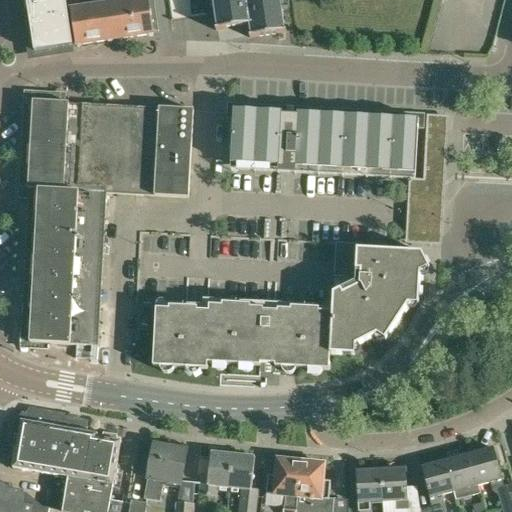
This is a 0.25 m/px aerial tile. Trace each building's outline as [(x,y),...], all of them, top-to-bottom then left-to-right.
[(64,0),(32,0),(14,3),(12,3),(13,11),(15,11),(22,53),(72,45),(64,0)] [(81,0),(68,0),(76,45),(93,43),(88,6),(80,7),(80,3),(82,3),(81,0)] [(88,6),(93,43),(112,40),(106,0),(93,0),(94,2),(96,1),(97,5),(88,6)] [(134,37),(129,0),(121,1),(121,0),(110,0),(116,40),(134,37)] [(130,0),(129,0),(134,37),(153,34),(148,0),(130,0)] [(285,31),(280,0),(213,0),(217,29),(216,29),(216,30),(250,26),(251,36),(250,37),(250,38),(287,33),(287,31),(285,31)] [(6,44),(10,61),(20,58),(17,41),(6,44)] [(76,359),(90,359),(89,360),(97,360),(98,346),(99,347),(106,193),(189,198),(194,110),(32,102),(28,190),(39,191),(31,343),(76,345),(76,359)] [(231,164),(336,170),(416,175),(418,120),(234,110),(231,164)] [(333,295),(332,307),(330,355),(354,357),(355,356),(357,355),(358,355),(360,353),(360,351),(360,349),(360,348),(359,345),(374,338),(375,340),(377,342),(378,343),(380,343),(382,343),(383,342),(385,341),(386,341),(407,308),(410,310),(412,310),(413,310),(415,310),(417,309),(418,307),(418,305),(419,305),(421,277),(424,277),(426,277),(427,276),(428,274),(429,273),(429,271),(429,269),(422,253),(421,254),(416,254),(358,250),(359,245),(336,243),(334,278),(346,278),(350,286),(333,295)] [(330,355),(332,307),(207,299),(206,306),(187,304),(157,302),(154,366),(160,367),(161,370),(164,372),(167,373),(170,373),(173,371),(175,368),(186,368),(188,371),(190,374),(193,375),(197,374),(199,372),(201,369),(207,369),(208,363),(213,364),(214,367),(217,369),(220,370),(223,370),(226,368),(228,365),(239,365),(240,368),(242,370),(245,372),(249,371),(251,370),(253,367),(254,366),(260,366),(260,364),(275,365),(275,367),(281,368),(283,371),(285,373),(288,374),(292,373),(294,371),(296,368),(308,369),(309,372),(311,375),(315,376),(318,375),(321,373),(322,370),(329,370),(330,355)] [(138,316),(137,330),(147,331),(148,316),(138,316)] [(129,511),(131,505),(130,505),(110,501),(113,486),(121,442),(121,439),(117,439),(117,436),(103,433),(103,436),(97,435),(20,422),(12,469),(54,477),(48,508),(62,511),(129,511)] [(181,486),(187,450),(154,445),(147,480),(148,481),(145,500),(159,502),(163,483),(181,486)] [(470,455),(478,486),(490,483),(492,491),(498,496),(502,511),(511,511),(511,484),(503,487),(493,449),(470,455)] [(229,488),(232,455),(211,453),(208,481),(200,480),(198,496),(215,497),(216,487),(229,488)] [(232,455),(229,488),(241,489),(238,511),(256,511),(259,489),(251,489),(254,457),(232,455)] [(470,455),(445,462),(453,493),(455,501),(480,495),(478,487),(478,486),(470,455)] [(295,511),(296,506),(301,462),(278,460),(276,476),(267,475),(266,494),(285,496),(283,511),(295,511)] [(296,506),(295,511),(332,511),(334,499),(329,498),(331,481),(321,480),(323,464),(301,462),(296,506)] [(453,493),(445,462),(421,468),(432,508),(443,504),(441,496),(453,493)] [(405,470),(380,471),(382,504),(395,503),(396,511),(408,510),(405,470)] [(382,504),(380,471),(356,473),(358,511),(370,511),(370,504),(382,504)] [(0,487),(0,511),(62,511),(48,508),(48,509),(36,507),(36,503),(26,501),(27,494),(23,494),(23,491),(0,487)] [(177,499),(177,504),(176,511),(192,511),(193,500),(177,499)] [(131,505),(129,511),(145,511),(147,504),(131,502),(130,505),(131,505)]
